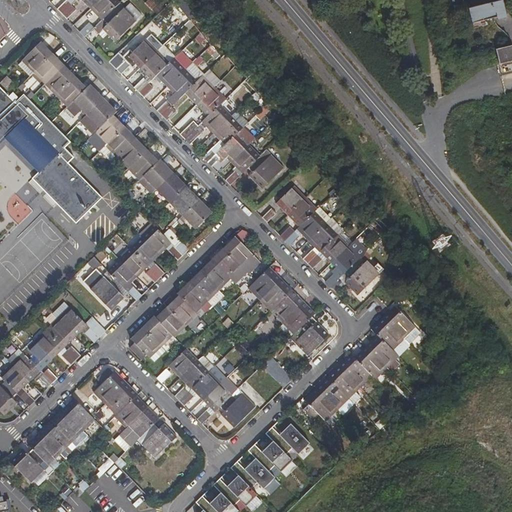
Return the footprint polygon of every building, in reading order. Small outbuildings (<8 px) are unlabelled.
[(82,0),(91,9),(100,0),(82,0)] [(103,20),(119,4),(115,0),(100,0),(91,9),(102,21),(103,20)] [(57,10),(62,15),(71,6),(67,1),(57,10)] [(124,9),(119,4),(103,20),(109,25),(103,30),(115,42),(143,16),(131,3),(124,9)] [(158,3),(157,4),(152,9),(157,15),(160,12),(165,8),(161,4),(158,3)] [(71,6),(62,15),(67,20),(76,10),(71,6)] [(94,29),(99,34),(103,30),(109,25),(103,20),(102,21),(94,29)] [(80,33),(85,38),(94,29),(89,23),(80,33)] [(129,57),(122,50),(109,63),(120,74),(133,62),(141,69),(158,52),(163,47),(151,35),(129,57)] [(34,72),(52,55),(41,43),(22,61),(34,72)] [(511,45),(497,49),(500,64),(511,61),(511,45)] [(176,57),(164,46),(163,47),(158,52),(169,64),(174,59),(176,57)] [(169,64),(158,52),(141,69),(145,73),(132,86),(139,93),(149,84),(157,76),(169,64)] [(181,52),(174,59),(186,71),(193,64),(181,52)] [(64,66),(52,55),(34,72),(45,84),(64,66)] [(186,71),(174,59),(169,64),(157,76),(168,88),(186,71)] [(64,66),(45,84),(56,95),(75,77),(64,66)] [(197,82),(186,71),(168,88),(174,93),(156,111),(162,117),(172,108),(185,94),(193,87),(197,82)] [(14,83),(7,76),(0,82),(0,83),(7,91),(14,83)] [(75,77),(56,95),(68,107),(74,102),(86,90),(75,77)] [(197,82),(193,87),(185,94),(197,105),(200,103),(214,88),(203,77),(197,82)] [(149,84),(139,93),(144,98),(153,89),(149,84)] [(74,102),(87,115),(103,100),(90,86),(86,90),(74,102)] [(0,142),(27,116),(0,88),(0,142)] [(209,118),(220,106),(226,100),(214,88),(200,103),(197,105),(204,112),(209,118)] [(103,100),(87,115),(100,128),(112,116),(116,112),(103,100)] [(209,118),(207,119),(203,123),(207,128),(213,133),(214,134),(231,118),(220,106),(209,118)] [(172,108),(162,117),(167,121),(176,112),(172,108)] [(100,128),(94,134),(106,146),(124,128),(112,116),(100,128)] [(208,163),(220,151),(237,134),(242,129),(231,118),(214,134),(220,140),(217,143),(202,158),(208,163)] [(193,121),(180,135),(185,140),(195,131),(199,127),(193,121)] [(203,123),(199,127),(195,131),(199,136),(207,128),(203,123)] [(124,128),(106,146),(117,157),(135,139),(124,128)] [(195,131),(185,140),(190,145),(199,136),(195,131)] [(212,167),(223,157),(224,155),(231,163),(249,146),(237,134),(220,151),(208,163),(212,167)] [(135,139),(117,157),(128,168),(146,150),(135,139)] [(248,169),(260,157),(249,146),(231,163),(235,166),(232,170),(234,171),(230,175),(225,180),(231,186),(234,183),(248,169)] [(146,150),(128,168),(140,180),(144,176),(158,162),(146,150)] [(269,157),(265,153),(260,157),(264,162),(269,157)] [(95,191),(58,154),(32,179),(76,223),(103,196),(107,199),(112,194),(102,185),(95,191)] [(264,162),(260,157),(248,169),(252,173),(249,176),(262,190),(283,169),(270,156),(269,157),(264,162)] [(144,176),(157,190),(173,174),(159,161),(158,162),(144,176)] [(173,174),(157,190),(169,203),(185,187),(173,174)] [(185,187),(169,203),(183,216),(198,200),(185,187)] [(288,216),(305,199),(293,187),(276,204),(288,216)] [(314,213),(317,211),(305,199),(288,216),(300,227),(314,213)] [(198,200),(183,216),(195,229),(212,214),(198,200)] [(326,224),(331,219),(320,207),(317,211),(314,213),(326,224)] [(271,209),(268,212),(262,218),(267,223),(271,219),(276,214),(271,209)] [(314,213),(300,227),(297,230),(302,235),(308,241),(326,224),(314,213)] [(341,232),(343,230),(331,219),(326,224),(308,241),(315,247),(302,259),(308,265),(341,232)] [(151,223),(139,234),(142,237),(159,255),(165,248),(177,261),(183,255),(163,235),(157,230),(151,223)] [(161,226),(157,230),(163,235),(166,232),(161,226)] [(289,227),(280,236),(285,242),(295,232),(289,227)] [(163,235),(183,255),(189,249),(169,229),(166,232),(163,235)] [(295,232),(285,242),(290,246),(299,237),(295,232)] [(349,247),(352,243),(341,232),(308,265),(312,269),(325,257),(331,264),(349,247)] [(142,237),(130,249),(147,266),(159,255),(142,237)] [(235,238),(224,249),(241,268),(253,256),(235,238)] [(360,258),(365,254),(354,242),(352,243),(349,247),(360,258)] [(343,275),(360,258),(349,247),(331,264),(343,275)] [(147,266),(130,249),(119,260),(136,277),(147,266)] [(224,249),(212,261),(230,279),(241,268),(224,249)] [(378,276),(360,258),(343,275),(347,280),(344,283),(358,296),(378,276)] [(136,277),(119,260),(107,271),(124,289),(128,292),(136,301),(142,296),(129,283),(136,277)] [(212,261),(200,272),(218,290),(230,279),(212,261)] [(156,264),(150,269),(159,278),(164,273),(156,264)] [(145,274),(154,283),(159,278),(150,269),(145,274)] [(124,289),(107,271),(102,276),(97,271),(85,284),(110,310),(128,292),(124,289)] [(249,288),(260,300),(277,283),(266,271),(255,282),(249,288)] [(200,272),(189,283),(207,301),(212,296),(217,301),(223,295),(218,290),(200,272)] [(325,282),(330,288),(340,278),(334,273),(325,282)] [(177,294),(179,296),(195,313),(207,301),(189,283),(177,294)] [(277,283),(260,300),(271,311),(288,294),(277,283)] [(288,294),(271,311),(282,323),(300,305),(288,294)] [(179,296),(167,308),(185,326),(197,314),(195,313),(179,296)] [(64,303),(53,314),(57,319),(69,308),(64,303)] [(290,337),(310,317),(311,317),(300,305),(282,323),(277,328),(288,339),(290,337)] [(395,307),(383,318),(404,339),(415,328),(395,307)] [(94,343),(99,338),(69,308),(57,319),(75,337),(81,330),(94,343)] [(172,336),(173,337),(185,326),(167,308),(156,319),(172,336)] [(154,317),(143,329),(160,347),(172,336),(156,319),(154,317)] [(310,317),(290,337),(308,356),(328,336),(310,317)] [(378,336),(398,356),(410,345),(409,345),(404,339),(383,318),(372,330),(378,336)] [(57,319),(46,331),(63,348),(75,337),(57,319)] [(404,339),(409,345),(421,334),(415,328),(404,339)] [(160,347),(143,329),(131,340),(149,358),(150,357),(160,347)] [(63,348),(46,331),(34,342),(51,360),(63,348)] [(387,367),(391,372),(399,365),(394,360),(398,356),(378,336),(366,347),(387,367)] [(51,360),(34,342),(22,354),(40,371),(51,360)] [(71,346),(66,351),(75,361),(80,356),(71,346)] [(160,347),(150,357),(155,362),(165,352),(160,347)] [(372,376),(375,379),(387,367),(366,347),(355,358),(372,376)] [(180,378),(197,361),(186,350),(174,361),(169,366),(180,378)] [(61,356),(71,366),(75,361),(66,351),(61,356)] [(40,371),(22,354),(18,358),(14,353),(7,360),(11,365),(28,382),(35,376),(40,371)] [(339,367),(360,388),(372,376),(355,358),(351,355),(339,367)] [(192,389),(209,373),(197,361),(180,378),(192,389)] [(17,393),(29,406),(35,401),(22,388),(28,382),(11,365),(0,375),(0,376),(6,383),(17,393)] [(354,393),(360,388),(339,367),(328,378),(352,403),(358,398),(354,393)] [(43,374),(52,384),(57,379),(48,369),(43,374)] [(105,404),(126,383),(114,372),(112,374),(108,369),(98,380),(102,384),(94,392),(105,404)] [(156,379),(161,384),(171,374),(166,369),(156,379)] [(43,374),(40,371),(35,376),(47,388),(52,384),(43,374)] [(203,400),(220,384),(209,372),(209,373),(192,389),(203,400)] [(316,390),(328,402),(340,414),(342,416),(354,405),(352,403),(328,378),(321,385),(316,390)] [(17,393),(6,383),(2,387),(0,385),(0,411),(3,415),(16,403),(12,398),(17,393)] [(137,395),(126,383),(105,404),(116,415),(135,396),(137,395)] [(219,407),(231,395),(220,384),(203,400),(215,411),(219,407)] [(179,402),(189,392),(184,387),(174,397),(179,402)] [(242,395),(237,390),(231,395),(237,400),(242,395)] [(332,426),(336,422),(338,420),(336,418),(340,414),(328,402),(316,390),(305,401),(309,404),(319,415),(329,425),(330,424),(332,426)] [(179,402),(184,407),(193,397),(189,392),(179,402)] [(237,400),(231,395),(219,407),(225,412),(221,415),(234,428),(255,408),(242,395),(237,400)] [(135,396),(116,415),(115,417),(126,428),(147,408),(135,396)] [(62,411),(83,432),(94,420),(91,417),(74,399),(62,411)] [(313,421),(319,415),(309,404),(303,410),(313,421)] [(127,429),(137,440),(153,424),(158,419),(147,408),(126,428),(127,429)] [(197,419),(201,424),(211,415),(206,410),(197,419)] [(51,422),(71,443),(83,432),(62,411),(51,422)] [(60,454),(71,443),(51,422),(39,433),(60,454)] [(153,424),(137,440),(155,458),(176,438),(163,424),(158,429),(153,424)] [(271,428),(265,434),(272,442),(285,454),(291,449),(297,455),(309,444),(290,424),(279,435),(271,428)] [(123,433),(134,443),(137,440),(127,429),(123,433)] [(39,433),(28,445),(33,450),(44,462),(48,466),(60,454),(39,433)] [(285,454),(272,442),(261,453),(254,446),(248,452),(255,459),(268,472),(274,466),(280,472),(291,461),(285,454)] [(44,462),(33,450),(28,455),(23,450),(10,462),(30,483),(43,470),(39,466),(44,462)] [(275,478),(268,472),(255,459),(243,470),(236,463),(231,469),(238,476),(251,489),(256,484),(263,490),(275,478)] [(258,495),(251,489),(238,476),(226,488),(219,480),(213,486),(220,493),(234,506),(239,501),(245,508),(258,495)] [(62,492),(67,497),(73,491),(68,486),(62,492)] [(78,487),(73,491),(79,497),(83,492),(78,487)] [(239,511),(234,506),(220,493),(209,505),(201,497),(195,503),(203,510),(204,511),(239,511)] [(0,511),(9,511),(7,501),(4,502),(4,503),(0,504),(0,511)]
